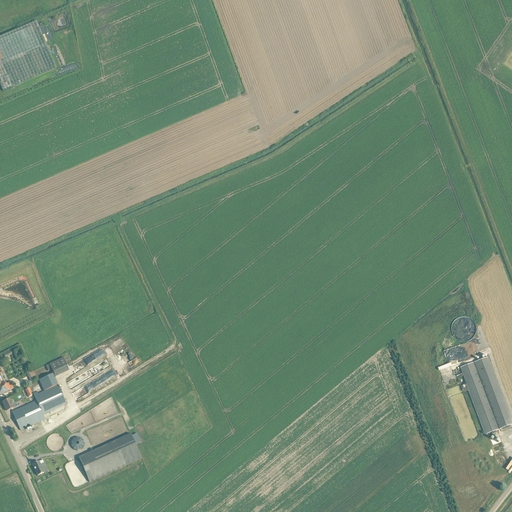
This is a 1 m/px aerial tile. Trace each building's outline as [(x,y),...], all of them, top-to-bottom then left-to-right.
[(56,68),(36,21),(0,36),(0,83),(3,91),(56,68)] [(49,364),(53,372),(67,365),(63,358),(49,364)] [(460,368),(462,374),(457,376),(463,392),(469,390),(485,435),(511,424),(511,422),(488,358),(460,368)] [(0,395),(4,393),(13,389),(10,383),(8,384),(5,385),(4,382),(1,383),(0,381),(0,374),(1,374),(2,374),(0,368),(0,395)] [(33,369),(26,373),(31,381),(37,378),(33,369)] [(39,380),(44,391),(58,384),(53,374),(39,380)] [(67,404),(58,384),(44,391),(38,394),(37,391),(33,393),(36,401),(12,412),(21,431),(45,419),(43,415),(67,404)] [(10,399),(7,400),(2,402),(7,411),(15,407),(13,404),(12,405),(10,399)] [(89,482),(142,458),(131,434),(79,458),(85,473),(89,482)] [(71,441),(71,444),(72,446),(73,448),(75,449),(77,450),(80,450),(82,449),(84,446),(84,444),(84,441),(82,439),(80,437),(78,437),(75,437),(73,439),(71,441)] [(39,461),(32,464),(38,476),(42,474),(44,473),(42,468),(40,465),(43,463),(42,460),(39,462),(39,461)]
